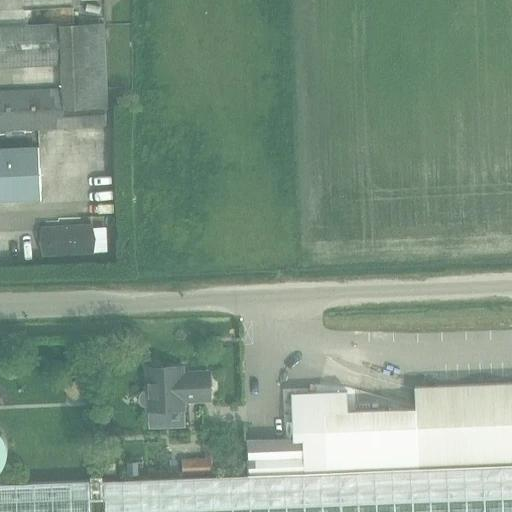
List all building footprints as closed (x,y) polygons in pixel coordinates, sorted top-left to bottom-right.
[(103,24),(0,28),(0,66),(64,64),(66,92),(0,94),(0,201),(41,199),(39,148),(0,150),(0,130),(105,126),(105,110),(107,110),(103,24)] [(78,225),(42,227),(43,250),(43,256),(94,254),(92,224),(78,225)] [(511,273),(511,261),(484,262),(484,274),(511,273)] [(510,334),(511,322),(455,320),(455,332),(510,334)] [(147,405),(148,405),(148,411),(186,410),(186,402),(210,401),(209,372),(183,373),(183,367),(147,369),(148,391),(147,391),(145,391),(144,392),(143,392),(142,393),(141,394),(140,395),(140,396),(140,397),(140,398),(140,399),(140,401),(140,402),(141,403),(142,404),(143,404),(144,405),(145,405),(147,405)] [(0,511),(89,511),(89,500),(105,499),(105,511),(511,511),(511,383),(415,387),(416,409),(348,412),(347,391),(292,393),(293,441),(247,443),(249,475),(105,481),(0,484),(0,511)] [(223,447),(201,447),(201,458),(235,458),(235,437),(223,437),(223,447)]
